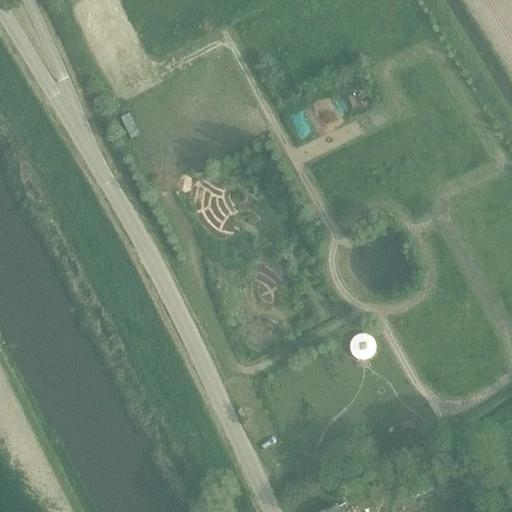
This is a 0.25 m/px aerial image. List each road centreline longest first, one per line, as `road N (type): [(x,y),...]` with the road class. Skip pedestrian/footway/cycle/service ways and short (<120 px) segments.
road 1 (unclassified): [(271,511),(92,160)]
road 2 (unclassified): [(92,160),(0,8)]
road 3 (unclassified): [(92,160),(26,0)]
